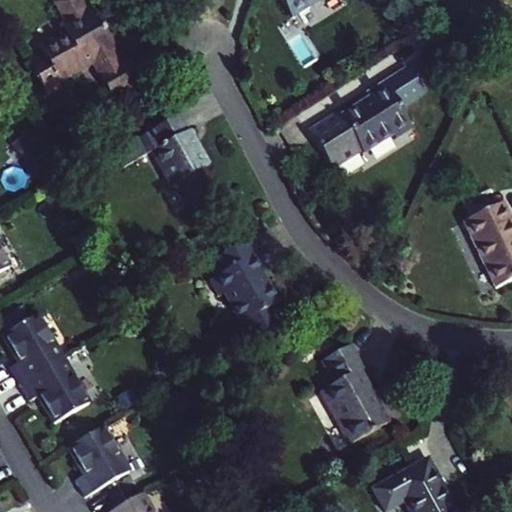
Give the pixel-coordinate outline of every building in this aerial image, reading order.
[(111,99),(141,83),(112,30),(105,34),(90,7),(86,10),(79,0),(61,0),(54,4),(64,22),(59,25),(65,35),(39,49),(42,54),(28,62),(43,90),(78,71),(77,68),(89,62),(111,99)] [(277,0),(289,19),(318,0),(277,0)] [(410,126),(381,82),(365,92),(368,96),(338,114),(335,110),(305,129),(329,168),(360,149),(362,152),(391,133),(393,137),(410,126)] [(175,114),(168,102),(146,113),(154,127),(175,114)] [(184,131),(175,114),(154,127),(144,132),(144,133),(130,141),(138,158),(149,152),(169,186),(175,183),(187,205),(213,190),(201,168),(207,165),(187,130),(184,131)] [(138,158),(130,141),(126,144),(135,160),(138,158)] [(462,221),(494,287),(511,278),(511,225),(501,202),(462,221)] [(245,343),(281,323),(271,305),(276,302),(260,272),(264,269),(248,240),(207,263),(215,277),(208,281),(216,296),(222,292),(239,322),(235,324),(245,343)] [(0,253),(0,272),(8,267),(0,253)] [(17,384),(61,358),(36,315),(1,335),(16,361),(7,366),(17,384)] [(388,420),(387,418),(360,369),(363,368),(350,345),(323,360),(334,383),(321,390),(349,441),(388,420)] [(37,397),(52,422),(87,402),(61,358),(17,384),(28,402),(37,397)] [(101,426),(66,446),(85,478),(76,483),(83,496),(127,470),(101,426)] [(408,511),(455,511),(426,459),(371,489),(383,510),(402,500),(408,511)] [(151,511),(140,493),(107,511),(151,511)]
